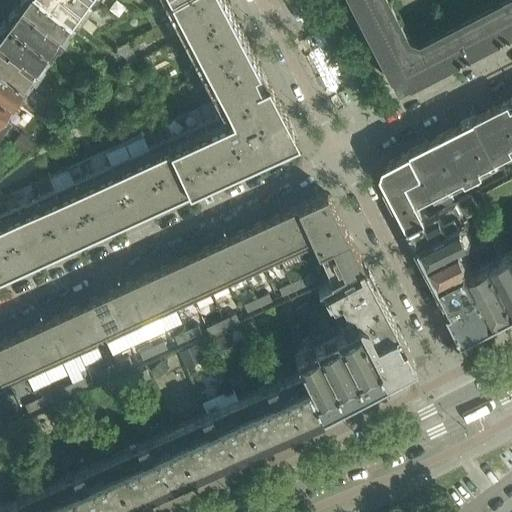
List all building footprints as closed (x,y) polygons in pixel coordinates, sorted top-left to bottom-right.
[(0,273),(296,138),(287,121),(290,119),(227,0),(178,0),(225,89),(0,190),(0,273)] [(65,11),(50,0),(19,0),(18,1),(63,35),(68,28),(63,24),(70,15),(65,11)] [(50,0),(65,11),(73,0),(50,0)] [(351,0),(390,75),(391,74),(398,86),(408,81),(409,82),(458,57),(459,57),(467,53),(468,52),(497,36),(499,37),(507,32),(508,31),(511,28),(511,0),(493,0),(418,39),(409,36),(389,0),(351,0)] [(18,1),(6,17),(46,47),(53,38),(58,42),(63,35),(18,1)] [(6,17),(0,25),(0,37),(39,67),(44,60),(39,56),(46,47),(6,17)] [(0,37),(0,62),(22,79),(29,70),(34,74),(39,67),(0,37)] [(0,62),(0,87),(11,96),(23,80),(22,79),(0,62)] [(0,87),(0,109),(11,96),(0,87)] [(500,156),(511,149),(511,97),(479,115),(500,156)] [(58,132),(69,117),(60,110),(49,125),(58,132)] [(483,165),(500,156),(479,115),(475,117),(471,116),(466,119),(464,123),(415,148),(437,190),(467,175),(469,179),(485,170),(483,165)] [(437,190),(415,148),(387,162),(384,170),(411,223),(429,214),(421,199),(437,190)] [(511,177),(482,193),(488,204),(511,191),(511,177)] [(324,192),(297,204),(316,244),(328,270),(335,267),(360,254),(328,193),(324,192)] [(458,199),(429,214),(411,223),(420,240),(465,217),(467,216),(458,199)] [(297,204),(279,212),(298,252),(316,244),(297,204)] [(279,212),(262,220),(281,260),(298,252),(279,212)] [(465,217),(420,240),(429,257),(463,239),(474,233),(465,217)] [(262,220),(244,228),(263,268),(281,260),(262,220)] [(244,228),(227,236),(246,276),(263,268),(244,228)] [(227,236),(210,244),(228,284),(246,276),(227,236)] [(463,239),(429,257),(439,276),(470,261),(467,255),(469,253),(463,239)] [(210,244),(192,252),(211,292),(228,284),(210,244)] [(511,249),(495,258),(511,290),(511,249)] [(192,252),(175,260),(194,300),(211,292),(192,252)] [(511,311),(511,290),(495,258),(474,269),(483,286),(500,318),(511,311)] [(175,260),(157,268),(176,308),(194,300),(175,260)] [(330,277),(331,278),(332,279),(320,285),(323,292),(327,291),(331,300),(340,296),(372,278),(364,262),(363,260),(330,277)] [(483,286),(474,269),(470,261),(439,276),(452,301),(483,286)] [(314,266),(306,269),(312,281),(320,278),(314,266)] [(157,268),(140,276),(159,316),(176,308),(157,268)] [(140,276),(122,284),(141,324),(159,316),(140,276)] [(303,276),(279,287),(283,294),(307,283),(303,276)] [(372,278),(340,296),(343,303),(354,308),(356,313),(383,299),(372,278)] [(122,284),(105,292),(124,332),(141,324),(122,284)] [(500,318),(483,286),(452,301),(465,326),(469,333),(500,318)] [(87,300),(88,301),(102,331),(106,340),(124,332),(105,292),(87,300)] [(247,311),(272,300),(268,292),(244,303),(247,311)] [(412,353),(383,299),(356,313),(358,317),(357,321),(385,375),(415,360),(412,353)] [(102,331),(88,301),(87,300),(62,312),(80,352),(98,344),(93,334),(102,331)] [(301,318),(321,307),(319,302),(316,304),(315,302),(309,305),(308,302),(296,308),(301,318)] [(62,312),(44,320),(63,360),(80,352),(62,312)] [(213,333),(239,321),(236,313),(209,325),(213,333)] [(44,320),(27,328),(45,368),(63,360),(44,320)] [(385,375),(357,321),(336,331),(364,386),(385,375)] [(199,324),(175,335),(178,342),(202,331),(199,324)] [(27,328),(9,336),(28,376),(45,368),(27,328)] [(364,386),(336,331),(314,342),(343,397),(364,386)] [(9,336),(0,340),(0,362),(10,384),(28,376),(9,336)] [(164,340),(140,351),(143,358),(167,347),(164,340)] [(343,397),(314,342),(295,352),(303,369),(321,406),(322,408),(343,397)] [(129,356),(117,362),(120,369),(132,363),(129,356)] [(0,362),(0,388),(10,384),(0,362)] [(107,366),(95,372),(98,379),(110,373),(107,366)] [(69,375),(72,382),(84,376),(81,369),(69,375)] [(303,369),(239,397),(256,436),(321,406),(303,369)] [(63,395),(87,384),(84,376),(72,382),(60,388),(63,395)] [(49,392),(25,403),(28,411),(53,400),(49,392)] [(239,397),(174,427),(192,465),(256,436),(239,397)] [(0,429),(20,421),(17,413),(0,420),(0,429)] [(110,455),(111,458),(127,493),(192,465),(174,427),(110,455)] [(45,448),(38,431),(25,437),(32,454),(45,448)] [(127,493),(111,458),(110,455),(58,478),(53,469),(39,475),(43,485),(45,484),(57,511),(85,511),(111,500),(127,493)] [(0,511),(57,511),(45,484),(43,485),(3,503),(0,497),(0,511)]
